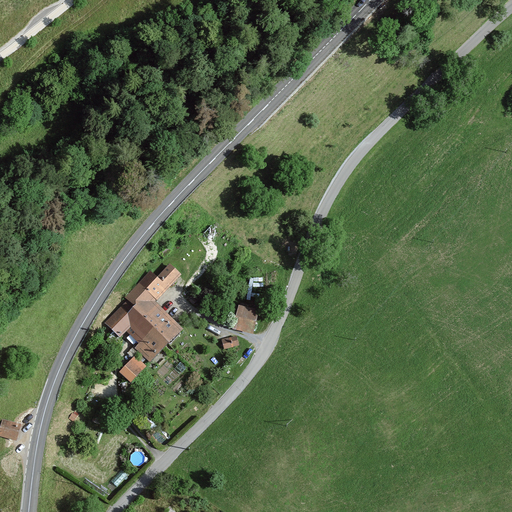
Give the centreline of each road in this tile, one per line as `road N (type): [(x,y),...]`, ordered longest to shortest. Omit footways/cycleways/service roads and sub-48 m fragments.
road 1 (unclassified): [(115,511),(260,361),(316,223),(353,161),(511,5)]
road 2 (primary): [(370,0),(182,191),(108,281),(55,378),(29,511)]
road 3 (unknown): [(162,465),(115,398),(124,347)]
